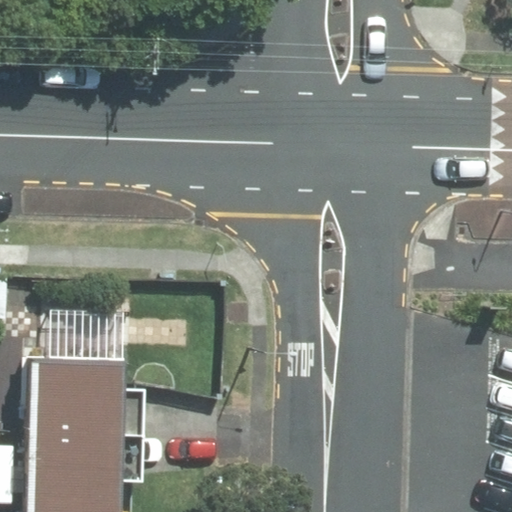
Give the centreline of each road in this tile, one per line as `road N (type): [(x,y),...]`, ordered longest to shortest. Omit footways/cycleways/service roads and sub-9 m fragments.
road 1 (residential): [(361,144),(354,511)]
road 2 (residential): [(361,144),(0,133)]
road 3 (residential): [(511,147),(361,144)]
road 4 (residential): [(366,0),(361,144)]
